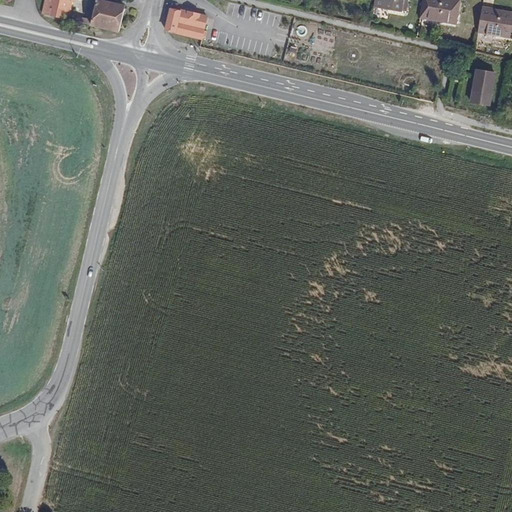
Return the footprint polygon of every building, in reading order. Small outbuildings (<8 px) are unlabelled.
[(68,13),(71,0),(46,0),(43,14),(71,21),(73,16),(73,15),(68,13)] [(402,12),(404,0),(374,0),(373,7),(402,12)] [(457,25),(461,0),(421,0),(419,18),(457,25)] [(117,32),(124,7),(98,1),(93,21),(92,26),(117,32)] [(510,39),(511,26),(511,12),(483,7),(478,33),(510,39)] [(205,29),(178,22),(181,12),(170,9),(165,31),(202,40),(203,37),(205,38),(207,31),(204,31),(205,29)] [(489,106),(495,74),(477,70),(471,102),(489,106)]
